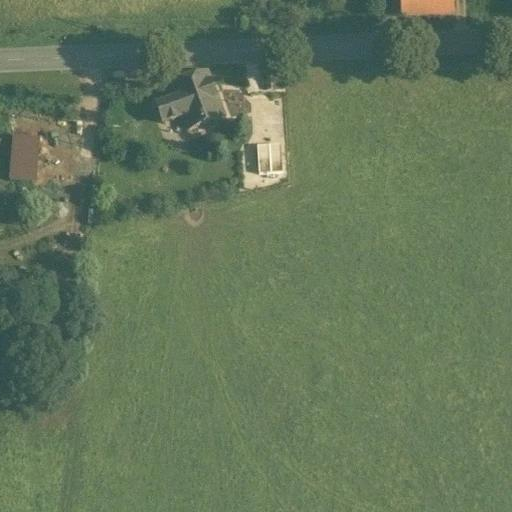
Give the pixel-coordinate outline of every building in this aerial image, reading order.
[(454,0),(401,0),(402,20),(455,18),(454,0)] [(224,120),(208,75),(172,88),(174,94),(175,93),(178,102),(177,102),(189,133),(224,120)] [(251,120),(273,118),(272,95),(249,96),(251,120)] [(45,142),(57,142),(58,135),(85,136),(85,122),(46,120),(45,142)] [(15,138),(15,184),(43,184),(43,139),(15,138)] [(260,147),(261,175),(287,173),(285,146),(260,147)]
